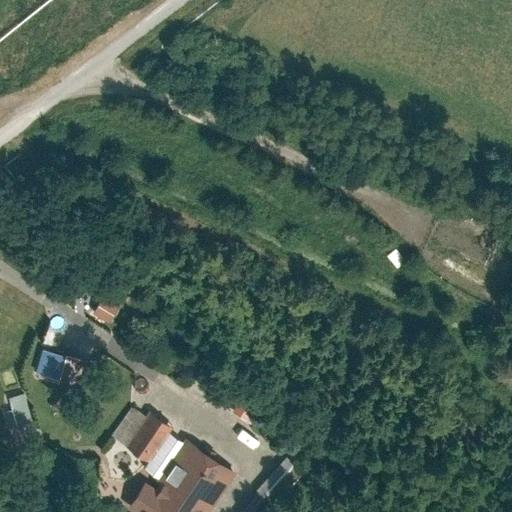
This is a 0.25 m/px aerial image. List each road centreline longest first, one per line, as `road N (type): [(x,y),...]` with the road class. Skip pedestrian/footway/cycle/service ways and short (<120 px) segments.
road 1 (track): [(83,61),(459,232)]
road 2 (track): [(162,0),(0,127)]
